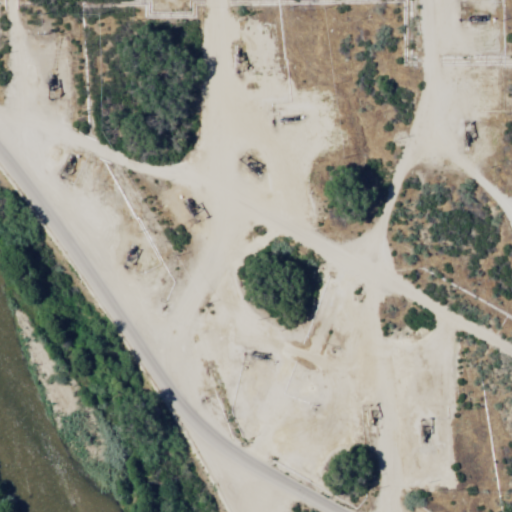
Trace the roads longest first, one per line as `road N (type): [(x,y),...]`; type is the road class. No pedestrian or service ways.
road 1 (track): [(511,399),(359,261),(226,186),(197,139),(206,0)]
road 2 (track): [(244,475),(359,261),(395,0)]
road 3 (residential): [(0,152),(244,475),(320,511)]
